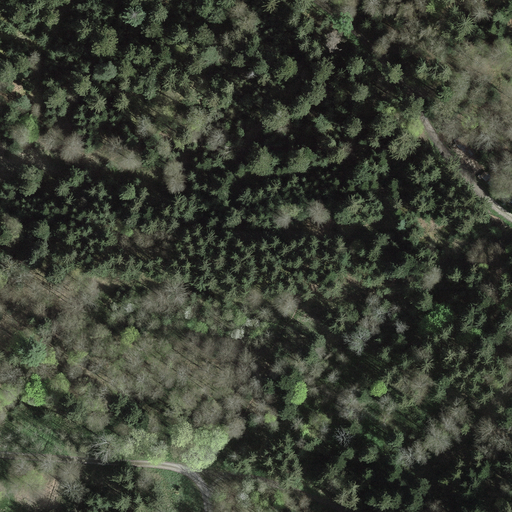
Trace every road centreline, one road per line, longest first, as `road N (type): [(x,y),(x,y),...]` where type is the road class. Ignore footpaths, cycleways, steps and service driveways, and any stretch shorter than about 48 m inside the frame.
road 1 (track): [(348,511),(246,475),(0,455)]
road 2 (track): [(313,0),(385,61),(460,172),(511,216)]
